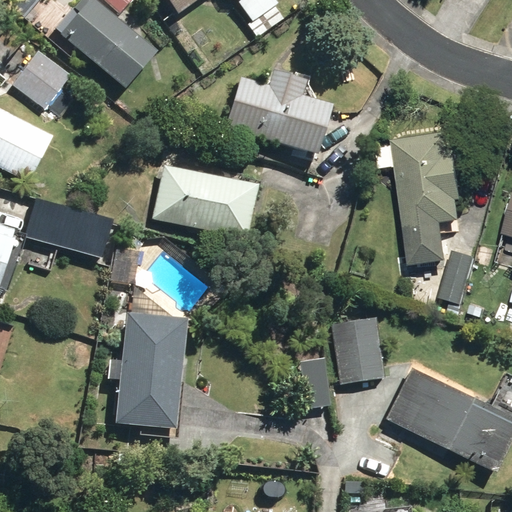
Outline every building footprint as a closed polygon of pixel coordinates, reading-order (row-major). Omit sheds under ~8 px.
[(53,34),(114,88),(146,52),(86,0),(73,0),(66,8),(71,13),(53,34)] [(97,0),(113,14),(124,0),(97,0)] [(159,0),(170,14),(189,0),(159,0)] [(259,17),(267,28),(278,20),(270,9),(259,17)] [(243,26),(249,35),(260,29),(254,19),(243,26)] [(6,86),(39,110),(64,76),(31,52),(6,86)] [(218,128),(307,155),(322,106),(292,97),(297,82),(265,72),(261,86),(234,78),(218,128)] [(0,172),(19,182),(41,137),(0,116),(0,172)] [(389,142),(405,266),(441,261),(436,224),(455,221),(452,200),(456,199),(449,151),(445,152),(442,135),(389,142)] [(146,221),(236,240),(247,186),(157,168),(146,221)] [(511,191),(499,234),(511,238),(511,191)] [(17,238),(88,261),(101,221),(30,199),(17,238)] [(436,297),(457,304),(471,259),(451,252),(436,297)] [(461,324),(475,328),(482,306),(467,302),(461,324)] [(105,426),(164,432),(176,321),(117,315),(105,426)] [(325,326),(333,385),(379,378),(370,320),(325,326)] [(46,374),(61,376),(64,359),(50,357),(46,374)] [(295,361),(297,384),(319,381),(316,359),(295,361)] [(380,421),(486,476),(511,425),(511,424),(405,371),(380,421)] [(338,504),(355,504),(356,483),(338,483),(338,504)]
